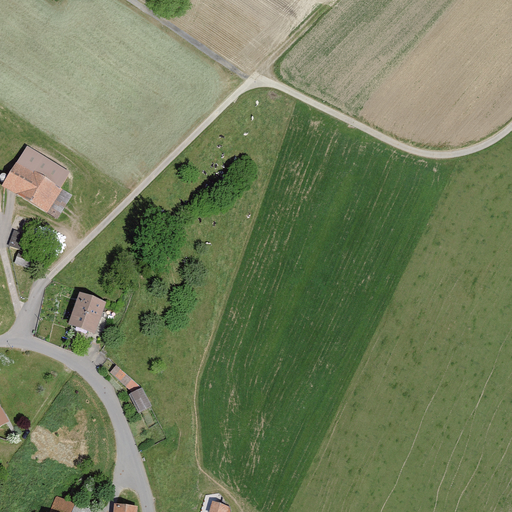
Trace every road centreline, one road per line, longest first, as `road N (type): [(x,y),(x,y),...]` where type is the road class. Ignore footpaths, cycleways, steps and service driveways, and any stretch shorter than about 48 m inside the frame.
road 1 (track): [(255,81),(41,282),(22,314)]
road 2 (track): [(511,123),(466,150),(412,150),(255,81)]
road 3 (residential): [(0,340),(30,342),(97,379),(147,511)]
road 4 (track): [(255,81),(131,0)]
